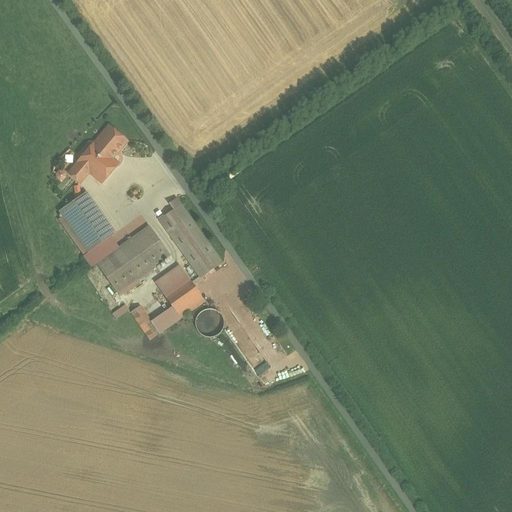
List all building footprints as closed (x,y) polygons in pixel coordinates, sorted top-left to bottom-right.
[(127,142),(109,127),(69,174),(80,183),(89,172),(101,183),(116,166),(109,161),(116,153),(117,153),(127,142)] [(116,234),(87,192),(55,214),(84,256),(111,238),(116,234)] [(222,264),(176,199),(169,204),(173,210),(160,220),(201,279),(222,264)] [(119,249),(96,264),(117,293),(170,256),(150,227),(119,249)] [(96,264),(119,249),(111,238),(84,256),(92,267),(96,264)] [(180,266),(155,284),(171,306),(181,319),(205,302),(180,266)] [(125,305),(112,314),(116,319),(129,310),(125,305)] [(150,321),(140,306),(131,313),(150,340),(160,334),(150,321)] [(171,306),(150,321),(160,334),(181,319),(171,306)] [(215,310),(212,310),(209,309),(207,310),(204,311),(202,312),(200,313),(199,315),(197,317),(196,319),(196,321),(195,322),(195,324),(196,326),(196,328),(197,330),(198,332),(199,333),(200,335),(202,336),(203,337),(205,337),(207,338),(210,338),(213,338),(214,338),(216,337),(218,335),(220,334),(221,333),(222,331),(223,330),(224,328),(224,327),(224,325),(224,323),(224,321),(223,319),(223,318),(222,316),(220,314),(219,313),(217,312),(215,310)] [(260,378),(274,369),(263,352),(249,361),(260,378)]
